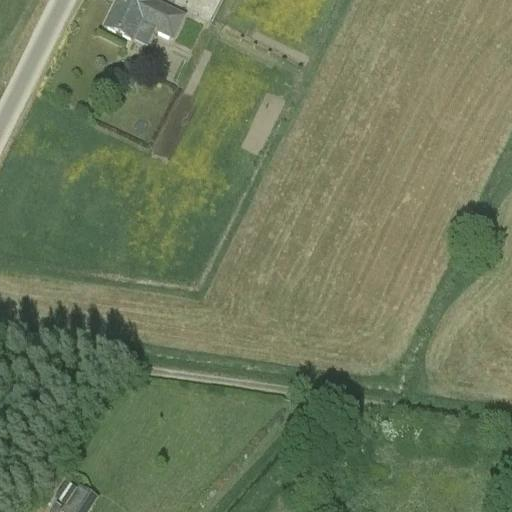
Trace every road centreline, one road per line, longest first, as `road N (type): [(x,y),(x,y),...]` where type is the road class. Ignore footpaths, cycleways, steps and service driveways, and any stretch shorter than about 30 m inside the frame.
road 1 (track): [(0,353),(511,424)]
road 2 (unclassified): [(64,0),(0,128)]
